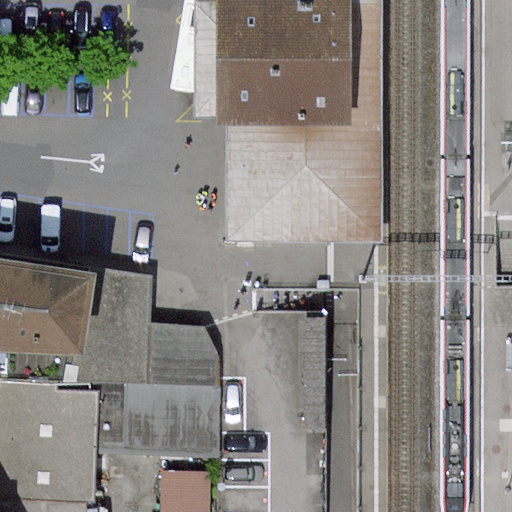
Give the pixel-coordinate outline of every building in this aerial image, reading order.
[(233,0),(234,64),(234,122),(234,237),(312,237),(353,237),(380,237),(379,0),(233,0)] [(0,372),(152,381),(218,387),(218,355),(208,335),(206,324),(152,319),(154,287),(155,274),(0,251),(0,372)] [(0,489),(99,501),(101,451),(212,457),(218,387),(152,381),(0,372),(0,489)] [(167,471),(167,511),(212,511),(212,471),(167,471)] [(0,511),(110,511),(110,509),(99,501),(0,489),(0,511)]
